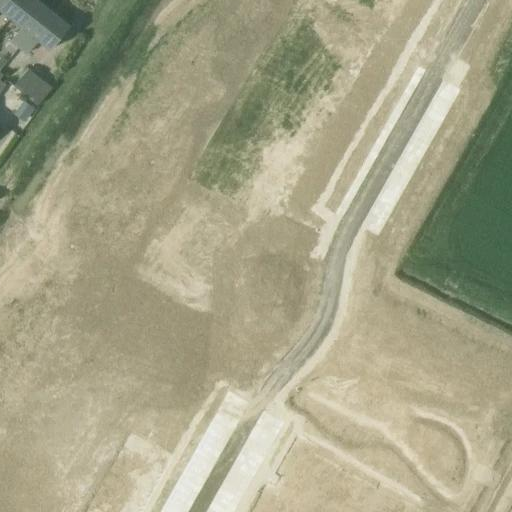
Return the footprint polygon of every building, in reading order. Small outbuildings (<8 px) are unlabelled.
[(0,0),(0,11),(10,19),(25,0),(0,0)] [(11,42),(19,49),(49,12),(34,0),(25,0),(10,19),(22,29),(11,42)] [(49,12),(19,49),(27,56),(38,42),(50,52),(69,28),(49,12)] [(42,104),(56,88),(30,65),(16,81),(42,104)] [(16,109),(25,119),(40,105),(31,95),(16,109)] [(266,495),(256,511),(295,511),(280,504),(293,481),(348,511),(410,511),(394,502),(396,498),(381,489),(377,496),(308,457),(311,450),(296,441),(279,473),(266,495)] [(132,442),(126,454),(159,473),(166,461),(132,442)] [(126,454),(119,467),(152,486),(159,473),(126,454)] [(119,467),(111,480),(145,499),(152,486),(119,467)] [(111,480),(103,494),(136,511),(137,511),(145,499),(111,480)] [(136,511),(103,494),(96,507),(104,511),(136,511)]
